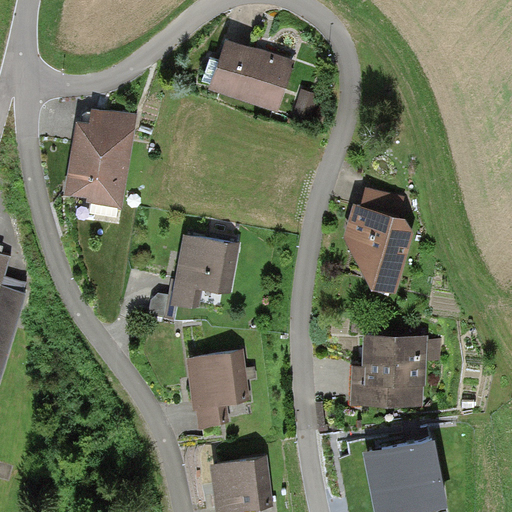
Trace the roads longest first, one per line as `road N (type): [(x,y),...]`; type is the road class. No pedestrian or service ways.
road 1 (residential): [(320,511),(298,351),(322,188),(349,100),(346,54),(324,15),(294,0)]
road 2 (residential): [(175,511),(149,413),(83,315),(47,236),(30,177),(19,80)]
road 3 (residential): [(19,80),(60,88),(96,83),(137,63),(221,0)]
